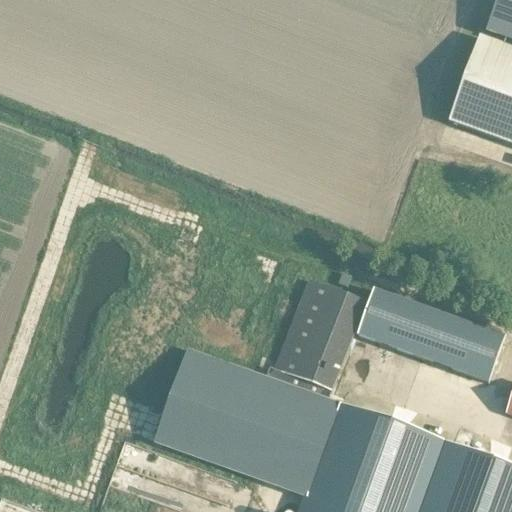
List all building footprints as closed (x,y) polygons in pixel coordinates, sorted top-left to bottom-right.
[(511,0),(476,0),(467,27),(511,42),(511,0)] [(511,47),(479,35),(448,121),(511,145),(511,47)] [(188,216),(183,230),(199,235),(204,221),(188,216)] [(260,269),(275,273),(278,262),(264,258),(260,269)] [(511,511),(511,466),(342,406),(328,401),(365,304),(307,282),(273,372),(268,370),(264,380),(190,354),(156,445),(307,498),(301,511),(511,511)] [(373,290),(356,337),(488,383),(505,336),(373,290)]
